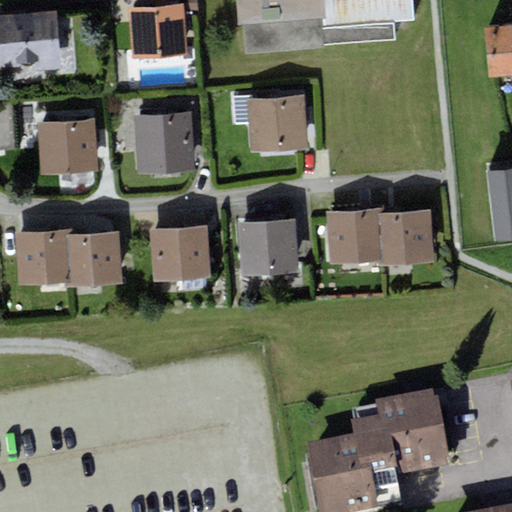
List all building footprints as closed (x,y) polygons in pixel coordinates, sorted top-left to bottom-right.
[(236,0),(239,25),(243,24),(246,53),(325,47),(325,45),(396,39),(394,21),(414,19),(412,0),(236,0)] [(183,3),(130,8),(133,58),(187,54),(183,3)] [(56,10),(0,14),(0,66),(36,64),(36,71),(60,69),(56,10)] [(511,23),(485,26),(490,77),(511,74),(511,23)] [(304,96),(248,100),(252,152),(308,148),(304,96)] [(191,112),(135,115),(138,173),(194,170),(191,112)] [(95,119),(38,123),(42,174),(99,170),(95,119)] [(511,168),(488,172),(497,240),(511,238),(511,168)] [(379,209),(328,211),(331,264),(382,261),(379,212),(379,209)] [(430,209),(379,212),(382,261),(382,265),(433,262),(430,209)] [(296,219),(240,223),(243,275),(299,272),(296,219)] [(207,226),(151,230),(154,281),(210,277),(207,226)] [(69,229),(16,232),(18,285),(72,282),(69,235),(69,229)] [(119,232),(69,235),(72,282),(72,286),(122,284),(119,232)] [(354,443),(305,453),(316,511),(376,511),(375,502),(399,497),(396,486),(448,476),(447,469),(451,468),(438,405),(435,406),(433,398),(428,399),(425,383),(403,388),(406,404),(376,409),(379,426),(351,431),(354,443)]
